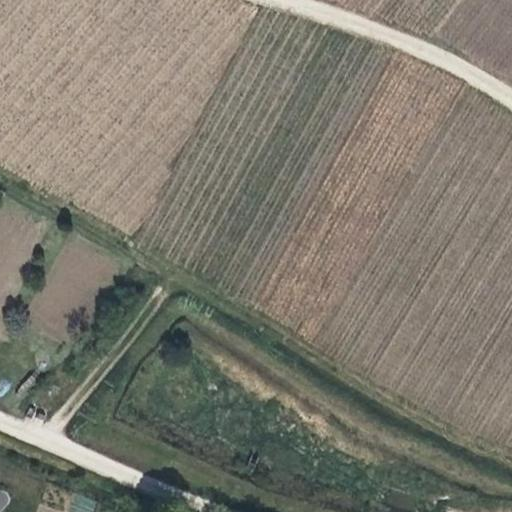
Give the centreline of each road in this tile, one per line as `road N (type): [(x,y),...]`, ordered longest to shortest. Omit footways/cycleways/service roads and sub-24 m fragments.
road 1 (unclassified): [(0,426),(237,511)]
road 2 (unclassified): [(280,0),(511,90)]
